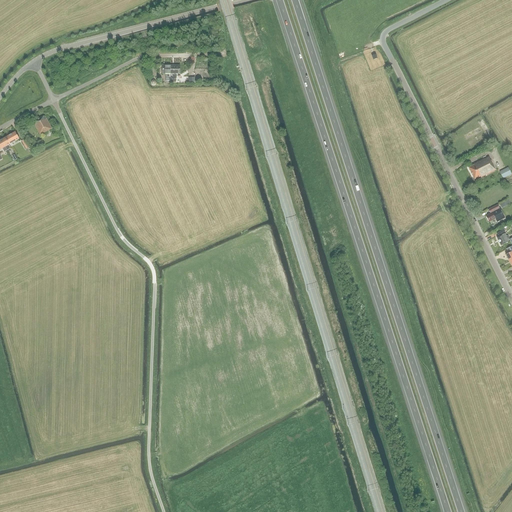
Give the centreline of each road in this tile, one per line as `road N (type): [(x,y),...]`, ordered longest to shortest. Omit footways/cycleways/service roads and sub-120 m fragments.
road 1 (motorway): [(279,0),(448,511)]
road 2 (motorway): [(461,511),(294,0)]
road 3 (tertiary): [(511,299),(382,40),(388,29),(446,0)]
road 4 (tertiary): [(33,62),(249,0)]
road 5 (unclassified): [(53,100),(137,58),(225,54)]
road 6 (track): [(172,0),(64,47)]
